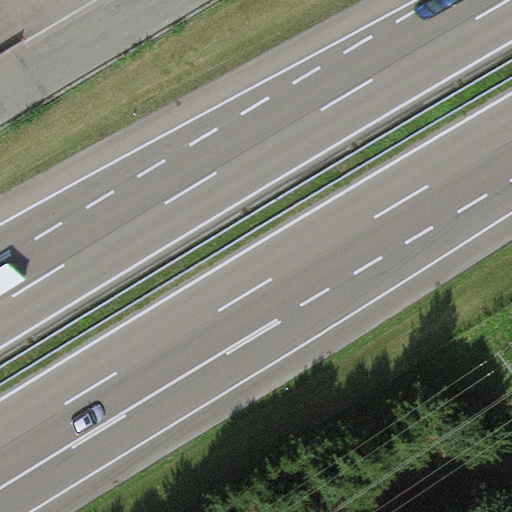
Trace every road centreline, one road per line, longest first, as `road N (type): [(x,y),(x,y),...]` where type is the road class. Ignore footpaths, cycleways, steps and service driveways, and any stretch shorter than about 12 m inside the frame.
road 1 (motorway): [(511,0),(0,308)]
road 2 (motorway): [(0,447),(511,139)]
road 3 (residential): [(0,90),(153,0)]
